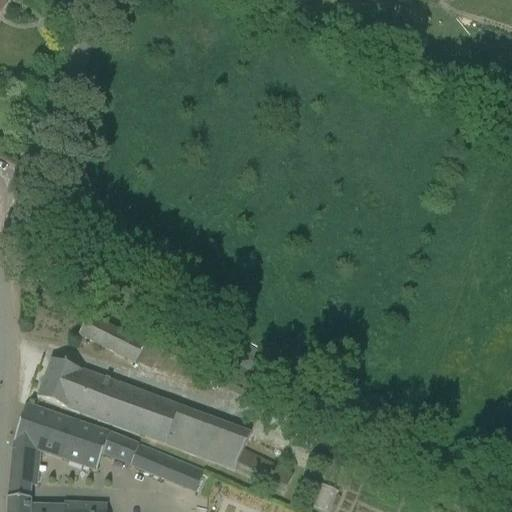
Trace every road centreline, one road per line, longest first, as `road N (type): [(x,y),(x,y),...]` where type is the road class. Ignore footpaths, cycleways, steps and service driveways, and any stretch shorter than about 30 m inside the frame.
road 1 (track): [(511,504),(6,238)]
road 2 (unclassified): [(0,418),(6,238),(30,191),(0,175)]
